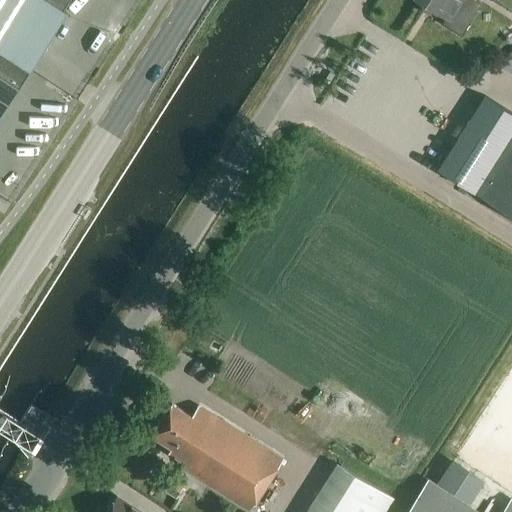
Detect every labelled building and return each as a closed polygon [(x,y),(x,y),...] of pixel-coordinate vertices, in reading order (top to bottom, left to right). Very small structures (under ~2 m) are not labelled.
[(0,0),(0,117),(75,0),(0,0)] [(414,0),(450,22),(463,0),(414,0)] [(511,113),(484,96),(439,168),(511,214),(511,113)] [(191,416),(171,403),(151,435),(171,448),(168,453),(182,462),(179,467),(249,511),(283,459),(198,405),(191,416)] [(11,444),(13,442),(36,407),(31,404),(9,440),(8,441),(9,443),(11,444)] [(35,425),(41,414),(30,407),(24,417),(35,425)] [(384,511),(394,496),(339,461),(306,511),(384,511)] [(478,511),(428,479),(406,511),(478,511)] [(176,498),(183,486),(173,480),(166,491),(176,498)] [(145,511),(117,494),(105,511),(145,511)]
